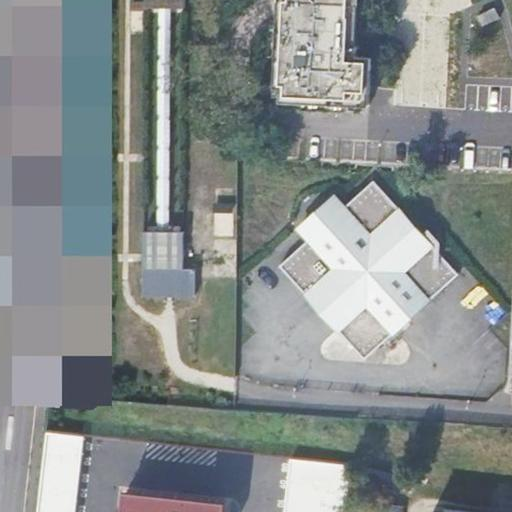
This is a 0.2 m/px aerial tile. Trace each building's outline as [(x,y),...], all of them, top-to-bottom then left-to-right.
[(285,0),(285,21),(279,20),(276,80),(275,80),(275,86),(276,86),(281,86),(281,102),(303,103),(304,102),(369,106),(372,69),(373,69),(373,58),(358,57),(359,46),(348,46),(350,15),(361,16),(361,4),(352,4),(352,0),(285,0)] [(495,8),(478,16),(483,27),(500,18),(495,8)] [(361,16),(350,15),(348,46),(359,46),(361,16)] [(458,274),(430,243),(429,245),(399,213),(401,211),(373,181),(344,207),(334,196),(300,227),(310,238),(280,265),(308,296),(319,286),(347,318),(337,328),(365,359),(396,331),(394,329),(427,300),(428,302),(458,274)] [(183,257),(183,231),(143,230),(143,295),(195,295),(195,257),(183,257)] [(319,286),(308,296),(337,328),(347,318),(319,286)] [(291,485),(353,487),(354,459),(292,457),(291,485)] [(225,511),(227,501),(127,490),(124,511),(225,511)]
